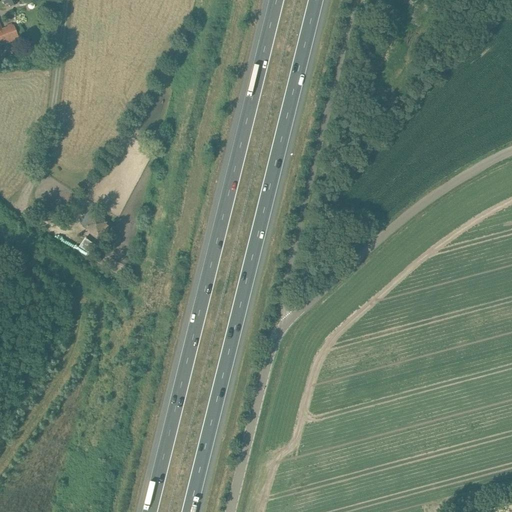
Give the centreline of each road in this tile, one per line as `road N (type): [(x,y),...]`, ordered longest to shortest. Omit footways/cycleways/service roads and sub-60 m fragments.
road 1 (motorway): [(188,511),(319,0)]
road 2 (motorway): [(272,0),(144,511)]
road 3 (unclassified): [(273,330),(353,0)]
road 4 (unclassified): [(273,330),(399,216),(511,148)]
road 5 (track): [(0,242),(48,138),(65,0)]
road 6 (unclassified): [(229,511),(273,330)]
